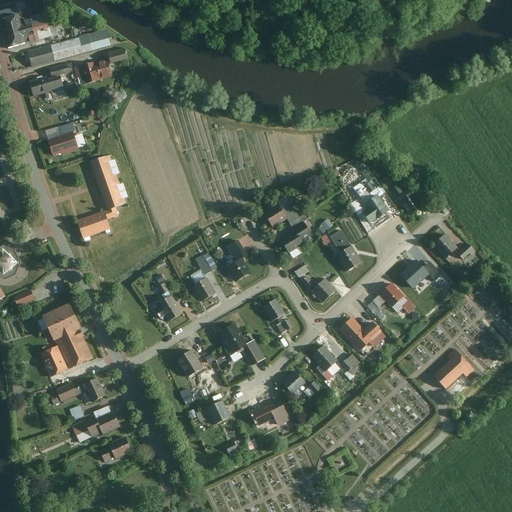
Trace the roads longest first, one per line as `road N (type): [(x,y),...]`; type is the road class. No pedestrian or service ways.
road 1 (residential): [(123,369),(55,228),(0,52)]
road 2 (residential): [(123,369),(280,278)]
road 3 (residential): [(165,511),(168,475),(123,369)]
